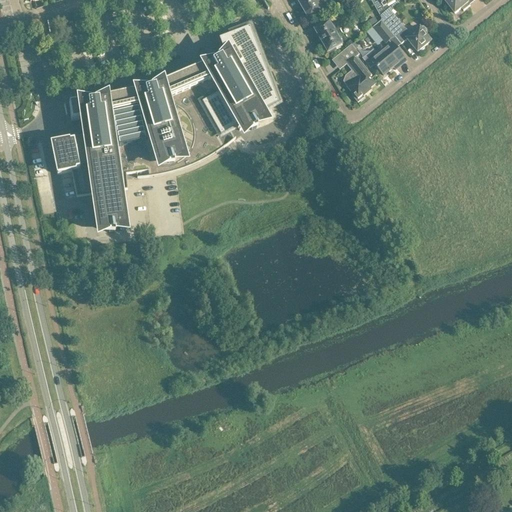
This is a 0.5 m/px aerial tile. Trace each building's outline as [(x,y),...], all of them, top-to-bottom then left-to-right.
[(297,0),(310,21),(324,13),(318,3),(323,0),(297,0)] [(378,0),(383,8),(377,11),(382,20),(401,5),(398,0),(378,0)] [(470,6),(477,0),(446,0),(445,1),(455,14),(462,9),(464,12),(470,6)] [(382,21),(372,29),(386,45),(395,38),(390,32),(382,21)] [(336,49),(342,46),(329,23),(316,31),(321,40),(319,41),(322,46),(324,45),(329,54),(330,53),(331,54),(332,54),(336,52),(337,51),(336,49)] [(421,29),(415,34),(412,31),(409,33),(401,23),(390,32),(395,38),(401,45),(408,40),(418,53),(431,42),(426,35),(427,34),(427,33),(427,32),(427,31),(427,30),(426,29),(425,28),(424,28),(423,28),(422,28),(421,29)] [(73,142),(51,146),(57,175),(71,172),(77,198),(87,196),(92,196),(98,233),(125,229),(119,192),(127,190),(126,175),(137,174),(137,179),(152,178),(167,175),(183,170),(197,164),(212,157),(225,148),(235,139),(231,132),(247,123),(248,125),(251,130),(251,131),(257,129),(252,120),(273,108),(281,103),(267,67),(266,67),(267,69),(265,70),(249,29),(218,41),(224,55),(205,66),(159,86),(138,92),(103,99),(69,104),(71,121),(81,120),(82,123),(83,122),(85,140),(73,142)] [(373,51),(363,60),(371,70),(375,66),(384,77),(399,64),(401,67),(407,62),(396,49),(391,43),(391,44),(385,48),(387,50),(384,53),(383,52),(380,52),(378,54),(378,56),(373,51)] [(339,56),(347,66),(349,64),(357,73),(351,77),(355,83),(348,88),(354,96),(353,97),(358,103),(364,98),(363,97),(371,91),(370,89),(375,85),(370,78),(372,76),(357,57),(360,55),(352,46),(339,56)]
